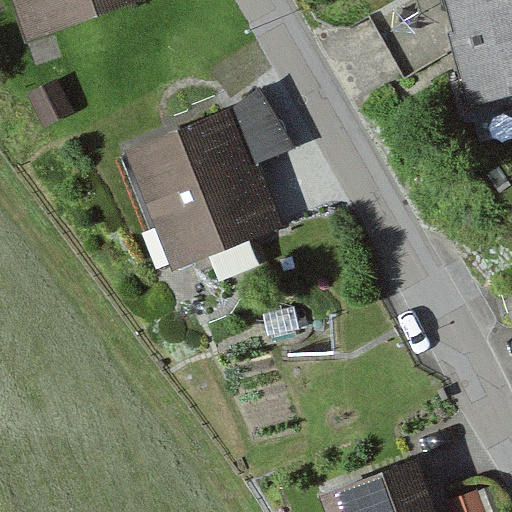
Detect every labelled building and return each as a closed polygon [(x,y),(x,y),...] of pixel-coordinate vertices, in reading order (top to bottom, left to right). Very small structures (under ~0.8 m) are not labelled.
[(17,0),(28,29),(113,0),(17,0)] [(511,0),(442,0),(472,100),(511,88),(511,0)] [(129,150),(174,265),(294,219),(272,161),(258,167),(236,109),(129,150)] [(498,457),(457,472),(470,510),(511,495),(498,457)] [(326,496),(331,511),(441,511),(424,461),(326,496)]
